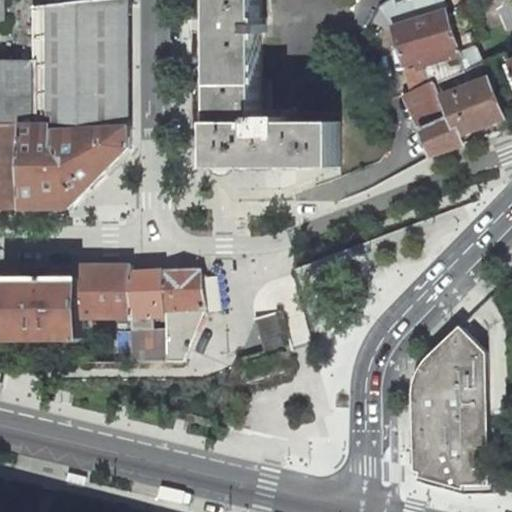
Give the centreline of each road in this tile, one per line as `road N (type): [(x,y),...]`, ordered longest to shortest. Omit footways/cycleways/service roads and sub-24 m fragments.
road 1 (primary): [(0,426),(369,511)]
road 2 (residential): [(511,157),(269,243),(157,242)]
road 3 (primary): [(511,218),(398,337),(372,418),(369,511)]
road 4 (residential): [(157,242),(156,0)]
road 5 (residential): [(157,242),(0,237)]
